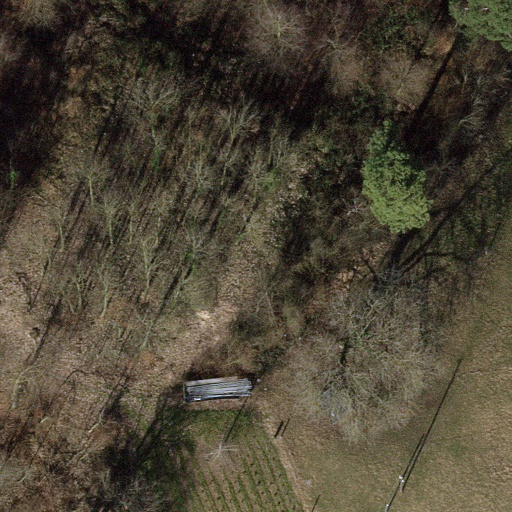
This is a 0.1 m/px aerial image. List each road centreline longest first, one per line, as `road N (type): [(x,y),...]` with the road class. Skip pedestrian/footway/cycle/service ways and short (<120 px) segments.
road 1 (track): [(0,354),(165,421),(175,511)]
road 2 (track): [(165,421),(268,412),(329,394)]
